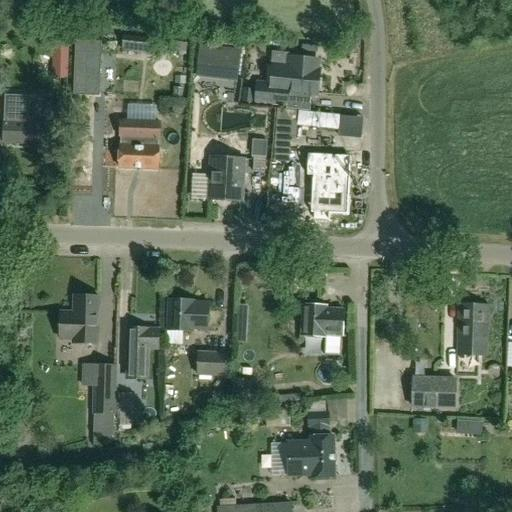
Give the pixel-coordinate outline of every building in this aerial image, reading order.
[(125,36),(124,44),(123,51),(162,56),(164,41),(125,36)] [(48,56),(38,56),(37,78),(67,79),(68,57),(68,44),(48,44),(48,56)] [(100,46),(78,45),(74,96),(97,97),(100,46)] [(200,46),(197,74),(237,78),(240,50),(200,46)] [(319,71),(316,71),(317,60),(291,58),(290,69),(273,67),(271,89),(257,87),(255,104),(287,107),(288,93),(316,96),(319,71)] [(170,97),(182,98),(182,89),(171,88),(170,97)] [(253,91),(244,90),(243,103),(252,104),(253,91)] [(57,124),(41,123),(41,113),(50,113),(50,99),(32,99),(31,117),(16,116),(15,122),(4,122),(3,143),(57,145),(57,124)] [(290,125),(319,126),(320,112),(341,113),(342,102),(291,99),(290,125)] [(370,128),(371,108),(358,107),(357,128),(370,128)] [(325,124),(343,124),(342,114),(324,114),(325,124)] [(120,168),(158,170),(159,138),(159,121),(122,120),(121,146),(120,146),(120,168)] [(252,157),(266,158),(267,142),(253,141),(252,157)] [(313,180),(325,181),(325,193),(312,192),(311,213),(348,215),(349,186),(334,185),(335,170),(359,171),(360,151),(336,149),(310,148),(309,168),(314,168),(313,180)] [(211,158),(209,200),(242,202),(244,160),(211,158)] [(290,182),(269,184),(271,201),(292,200),(290,182)] [(249,233),(249,211),(187,210),(187,228),(213,229),(213,232),(249,233)] [(109,335),(110,288),(86,288),(86,305),(73,304),(72,330),(85,331),(85,335),(109,335)] [(194,303),(194,302),(168,301),(167,331),(193,332),(193,330),(208,331),(209,304),(194,303)] [(459,305),(457,356),(487,357),(487,343),(488,306),(459,305)] [(301,337),(325,338),(325,336),(342,337),(343,310),(327,310),(327,307),(303,306),(301,337)] [(145,380),(146,370),(147,371),(148,350),(154,350),(158,346),(158,334),(155,330),(128,329),(127,370),(130,370),(129,379),(145,380)] [(245,333),(245,355),(281,356),(281,333),(245,333)] [(227,377),(228,354),(198,353),(197,375),(227,377)] [(113,437),(113,415),(116,415),(116,393),(117,366),(82,365),(81,387),(92,387),(91,415),(93,415),(93,436),(113,437)] [(456,378),(412,377),(411,409),(455,410),(456,378)] [(232,405),(253,406),(254,380),(233,379),(232,405)] [(116,393),(116,415),(115,426),(118,426),(118,433),(130,433),(131,425),(134,425),(135,394),(116,393)] [(311,445),(287,445),(288,471),(312,471),(312,478),(317,478),(318,481),(328,481),(328,478),(334,477),(333,437),(323,438),(323,428),(329,428),(328,413),(308,414),(309,428),(311,428),(311,438),(311,445)] [(426,435),(426,422),(416,421),(415,435),(426,435)]
